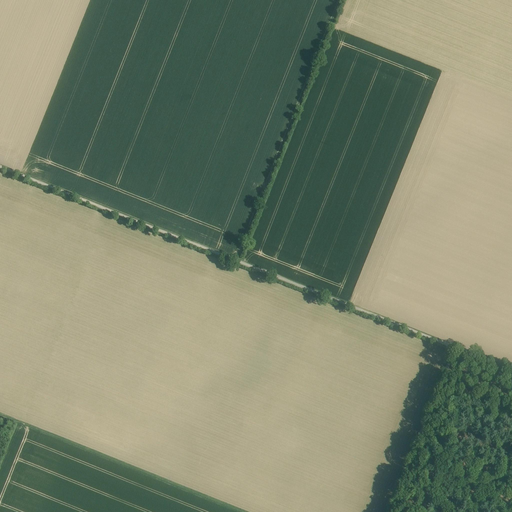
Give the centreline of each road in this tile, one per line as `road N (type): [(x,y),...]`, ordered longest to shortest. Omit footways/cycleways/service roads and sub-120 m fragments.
road 1 (track): [(511,368),(0,165)]
road 2 (track): [(391,511),(455,345)]
